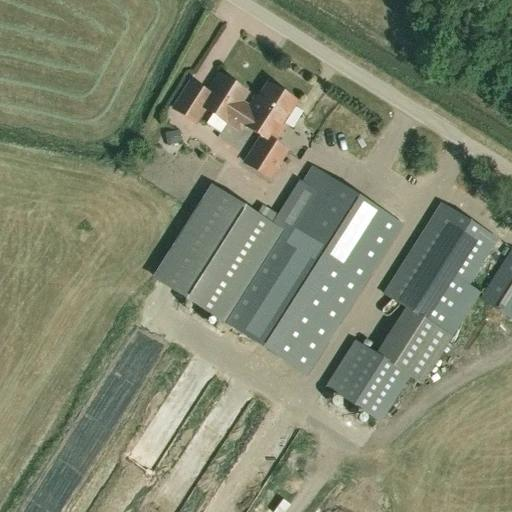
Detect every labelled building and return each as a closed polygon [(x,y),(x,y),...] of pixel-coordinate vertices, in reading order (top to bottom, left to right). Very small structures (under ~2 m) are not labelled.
[(240,123),(249,109),(240,103),(247,93),(220,76),(206,97),(189,86),(173,110),(195,123),(204,109),(227,123),(228,122),(240,131),(244,125),(240,123)] [(244,125),(262,137),(245,163),(269,179),(286,151),(273,143),(284,126),(281,124),(295,102),(268,85),(252,110),(249,109),(240,123),(244,125)] [(314,169),(276,228),(215,190),(157,280),(305,375),(401,225),(314,169)] [(404,308),(375,354),(355,341),(325,387),(379,422),(409,376),(421,384),(451,337),(438,330),(496,240),(442,205),(384,295),(404,308)] [(511,251),(482,300),(511,319),(511,251)] [(153,511),(182,511),(214,459),(193,447),(153,511)]
